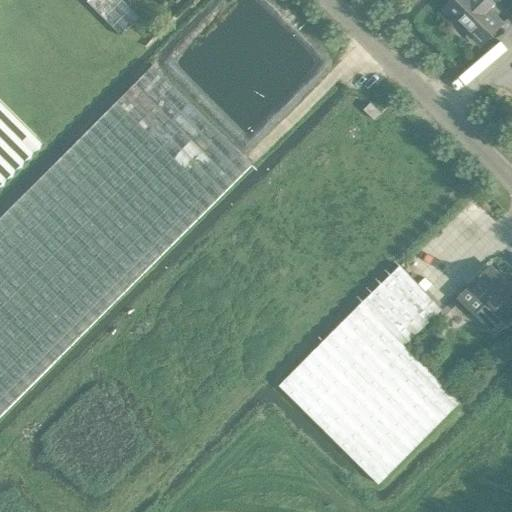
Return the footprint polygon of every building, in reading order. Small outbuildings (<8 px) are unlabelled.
[(0,0),(0,188),(43,145),(0,102),(0,0)] [(87,0),(85,2),(120,36),(138,18),(120,0),(87,0)] [(497,3),(493,0),(452,0),(444,8),(481,45),(504,22),(491,9),(497,3)] [(0,415),(250,165),(151,67),(133,84),(0,217),(0,415)] [(412,257),(401,267),(417,284),(428,274),(412,257)] [(344,322),(279,386),(334,441),(379,485),(461,402),(405,347),(442,311),(417,284),(401,267),(363,302),(344,322)] [(505,325),(506,326),(511,319),(511,288),(490,267),(469,289),(485,305),(475,315),(495,335),(505,325)]
